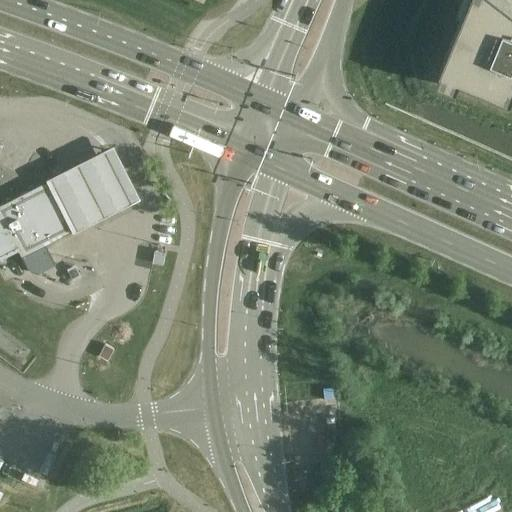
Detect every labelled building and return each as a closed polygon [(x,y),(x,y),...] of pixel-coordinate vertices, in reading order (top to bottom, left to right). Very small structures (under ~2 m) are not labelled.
[(510,103),(511,98),(511,9),(500,0),(468,0),(438,73),(440,74),(436,83),(455,91),(459,81),(510,103)] [(50,178),(77,232),(144,198),(116,144),(50,178)] [(0,202),(0,260),(19,251),(23,259),(77,232),(50,178),(0,202)] [(162,264),(165,250),(161,250),(155,248),(153,259),(152,262),(162,264)] [(81,276),(74,262),(66,266),(73,280),(81,276)] [(503,511),(498,496),(469,507),(470,511),(503,511)]
